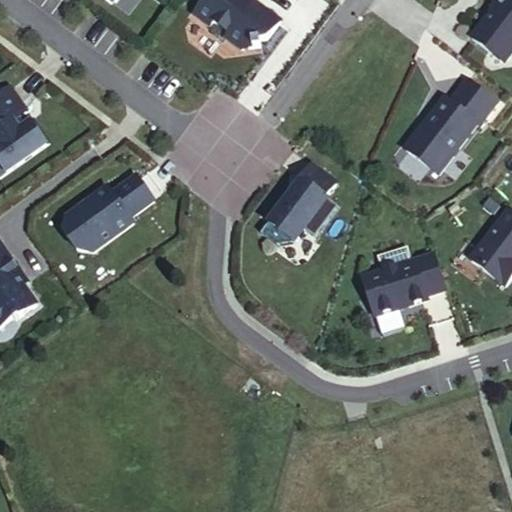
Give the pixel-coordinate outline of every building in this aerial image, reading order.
[(253,0),(206,0),(195,16),(211,28),(214,24),(230,36),(227,40),(243,52),(263,50),(262,43),(268,42),(282,25),(265,12),(258,12),(251,6),(253,3),(252,2),(253,0)] [(511,0),(499,16),(477,44),(506,67),(511,65),(511,0)] [(508,0),(497,14),(499,16),(511,0),(508,0)] [(265,12),(253,3),(251,6),(258,12),(265,12)] [(428,136),(415,155),(450,183),(489,132),(486,129),(501,108),(473,86),(457,108),(451,103),(433,129),(435,131),(430,138),(428,136)] [(0,95),(0,148),(12,165),(34,148),(29,141),(38,134),(43,141),(68,125),(44,92),(21,108),(8,90),(0,95)] [(313,168),(301,183),(305,186),(293,203),(289,199),(262,236),(287,254),(306,251),(318,240),(328,247),(350,217),(338,209),(348,194),(313,168)] [(69,217),(66,232),(79,250),(95,253),(136,224),(132,219),(157,201),(139,176),(114,195),(109,188),(69,217)] [(301,183),(289,199),(293,203),(305,186),(301,183)] [(511,215),(477,261),(511,287),(511,285),(511,215)] [(0,246),(0,328),(12,321),(13,322),(36,306),(22,286),(24,285),(7,260),(9,259),(0,246)] [(438,258),(366,280),(378,320),(401,313),(400,310),(409,307),(410,310),(432,304),(431,300),(450,295),(438,258)]
